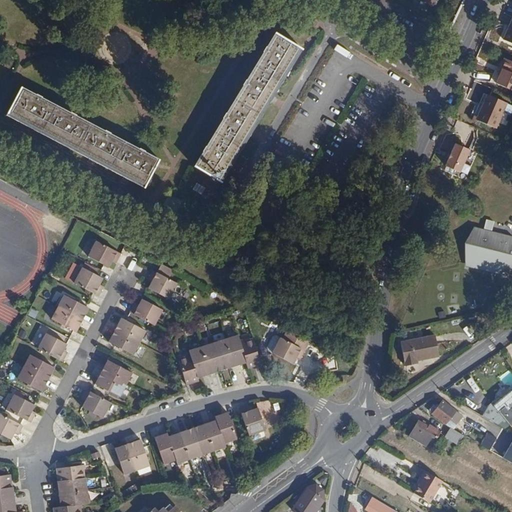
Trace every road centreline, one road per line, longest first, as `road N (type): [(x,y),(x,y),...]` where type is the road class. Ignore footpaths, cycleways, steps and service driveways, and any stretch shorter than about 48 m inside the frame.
road 1 (tertiary): [(362,413),(396,229),(444,92)]
road 2 (residential): [(336,416),(298,395),(266,390),(29,458)]
road 3 (residential): [(29,458),(132,263)]
road 4 (tertiary): [(371,423),(511,329)]
road 5 (residential): [(376,0),(416,20),(395,62),(444,92)]
